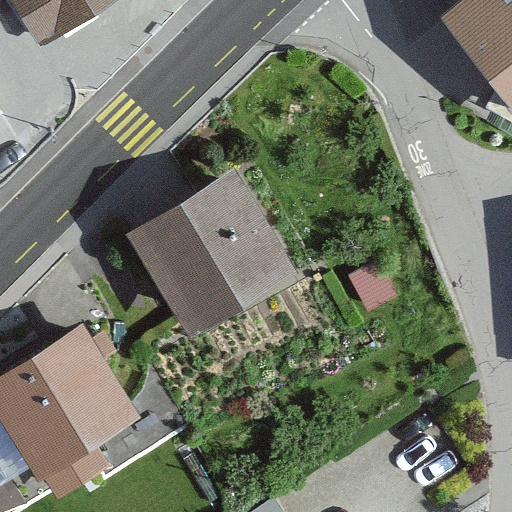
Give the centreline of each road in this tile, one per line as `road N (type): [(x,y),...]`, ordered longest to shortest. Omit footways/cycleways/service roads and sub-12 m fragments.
road 1 (residential): [(350,0),(387,51),(500,270),(511,378)]
road 2 (tertiary): [(0,257),(258,0)]
